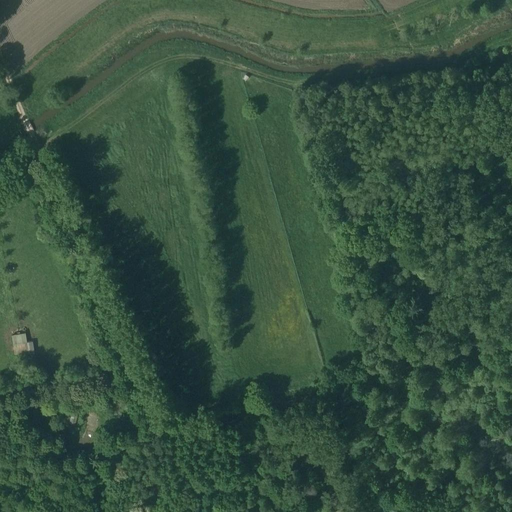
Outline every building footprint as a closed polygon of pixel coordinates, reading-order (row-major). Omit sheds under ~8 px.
[(31,162),(18,170),(27,186),(40,179),(31,162)] [(42,196),(37,198),(43,213),(48,212),(42,196)] [(389,269),(384,277),(391,282),(398,271),(399,269),(393,264),(389,261),(385,266),(389,269)] [(24,333),(10,335),(13,354),(25,352),(26,355),(32,353),(33,353),(32,341),(26,342),(24,333)] [(71,412),(68,423),(74,425),(77,414),(71,412)]
